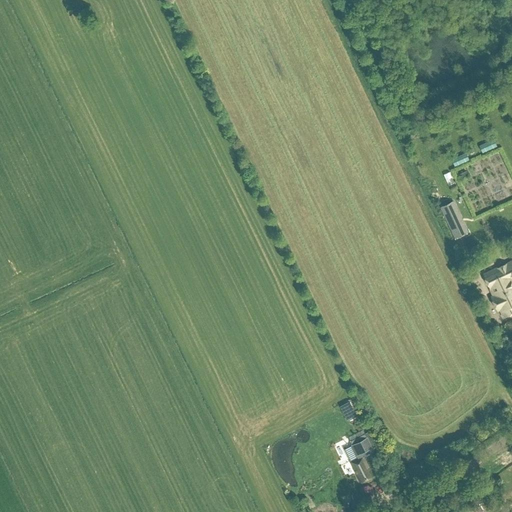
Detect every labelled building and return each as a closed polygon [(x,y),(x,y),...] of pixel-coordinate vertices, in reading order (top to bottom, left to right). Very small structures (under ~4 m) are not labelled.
[(466,170),(459,173),(461,178),(468,175),(466,170)] [(455,238),(468,231),(453,200),(440,207),(455,238)] [(511,259),(483,273),(504,316),(511,312),(511,280),(510,276),(511,275),(511,259)] [(351,442),(355,452),(369,446),(365,437),(351,442)] [(351,461),(361,482),(372,477),(368,471),(370,470),(363,455),(351,461)] [(477,499),(457,511),(484,511),(483,509),(484,509),(483,507),(477,499)]
